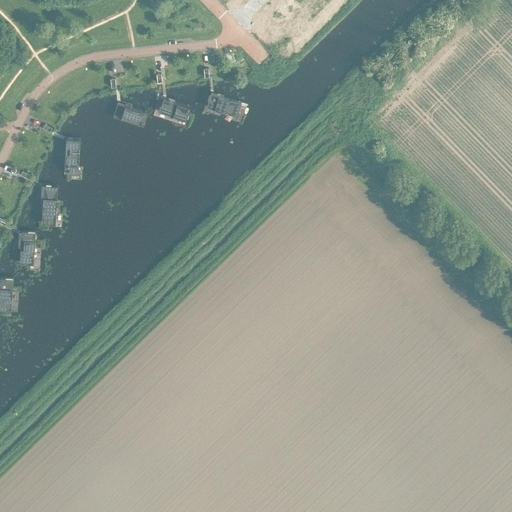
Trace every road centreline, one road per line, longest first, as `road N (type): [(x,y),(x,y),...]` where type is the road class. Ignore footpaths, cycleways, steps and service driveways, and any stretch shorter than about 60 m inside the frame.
road 1 (residential): [(0,158),(29,100),(69,64),(239,34)]
road 2 (residential): [(433,238),(239,34)]
